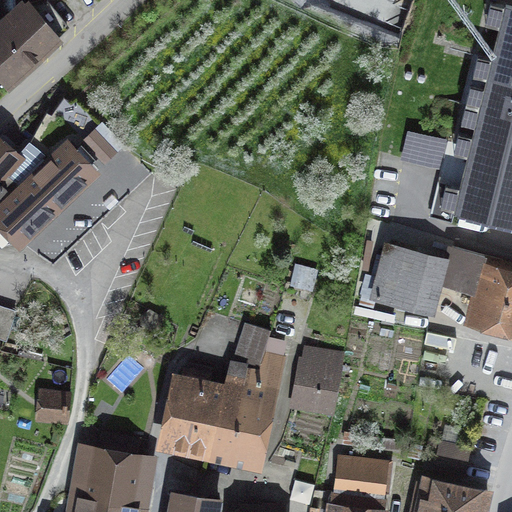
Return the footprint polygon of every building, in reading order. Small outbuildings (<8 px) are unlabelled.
[(408,0),(346,0),(401,19),(408,0)] [(0,33),(0,70),(9,81),(67,26),(56,12),(55,13),(46,2),(33,12),(29,7),(0,33)] [(484,82),(511,88),(511,6),(503,4),(484,82)] [(511,88),(484,82),(469,141),(511,151),(511,88)] [(84,140),(105,162),(116,152),(95,130),(84,140)] [(0,207),(51,160),(29,140),(15,155),(0,141),(0,207)] [(511,151),(469,141),(452,209),(511,223),(511,151)] [(0,220),(21,242),(94,173),(67,145),(51,160),(0,207),(0,220)] [(363,292),(429,309),(443,259),(390,244),(380,278),(368,275),(363,292)] [(511,261),(452,246),(443,279),(484,289),(476,317),(511,326),(511,261)] [(295,272),(292,282),(312,287),(315,277),(295,272)] [(16,311),(0,305),(0,337),(6,340),(16,311)] [(142,316),(142,320),(157,328),(160,326),(160,316),(150,310),(142,316)] [(245,322),(233,361),(259,369),(264,352),(271,330),(245,322)] [(302,358),(294,402),(335,409),(342,366),(341,366),(343,354),(306,346),(303,358),(302,358)] [(259,369),(233,361),(230,373),(244,376),(240,394),(224,391),(210,450),(253,459),(266,400),(273,401),(283,357),(264,352),(259,369)] [(169,441),(210,450),(224,391),(208,387),(212,367),(196,364),(195,370),(184,367),(169,441)] [(68,421),(70,394),(43,391),(40,418),(68,421)] [(136,511),(141,485),(142,485),(143,483),(142,483),(146,461),(135,459),(139,439),(102,432),(99,452),(88,450),(76,511),(136,511)] [(470,447),(441,440),(434,470),(463,476),(470,447)] [(379,511),(381,496),(379,496),(380,491),(385,491),(389,466),(376,465),(376,470),(342,465),(338,491),(337,491),(334,511),(379,511)] [(477,511),(481,493),(432,483),(425,511),(477,511)] [(211,511),(213,500),(180,494),(176,511),(211,511)]
